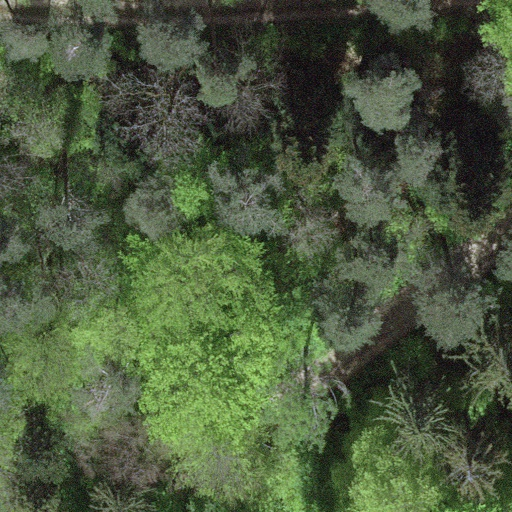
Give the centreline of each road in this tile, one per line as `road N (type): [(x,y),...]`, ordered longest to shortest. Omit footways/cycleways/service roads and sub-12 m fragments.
road 1 (track): [(511,238),(109,511)]
road 2 (track): [(279,0),(167,8),(0,0)]
